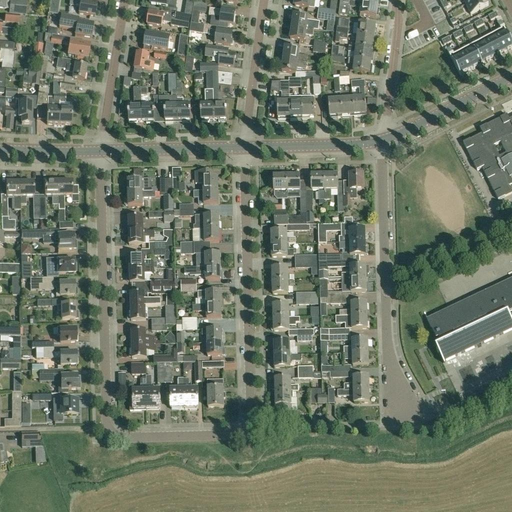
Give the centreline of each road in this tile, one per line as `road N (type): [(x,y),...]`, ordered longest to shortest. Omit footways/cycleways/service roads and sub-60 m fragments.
road 1 (residential): [(248,426),(246,148)]
road 2 (residential): [(107,427),(102,152)]
road 3 (residential): [(387,300),(387,138)]
road 4 (residential): [(107,427),(107,439),(248,426)]
road 5 (residential): [(102,152),(123,0)]
road 6 (residential): [(246,148),(265,0)]
road 7 (residential): [(393,423),(248,426)]
road 8 (secondary): [(102,152),(246,148)]
road 9 (secondary): [(246,148),(387,138)]
road 10 (residential): [(387,138),(400,0)]
road 11 (secondary): [(387,138),(511,77)]
road 12 (residential): [(387,300),(409,297),(511,243)]
road 13 (residential): [(393,423),(387,300)]
